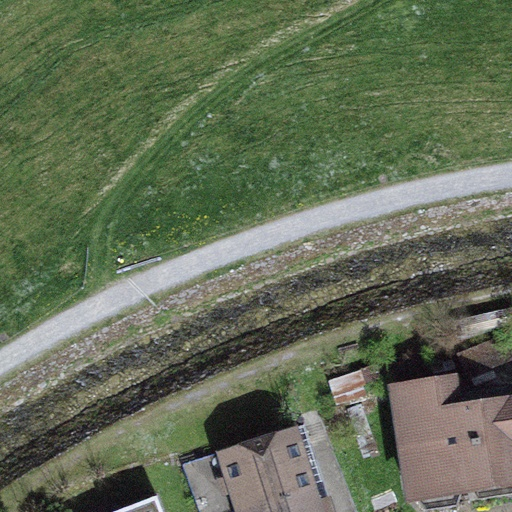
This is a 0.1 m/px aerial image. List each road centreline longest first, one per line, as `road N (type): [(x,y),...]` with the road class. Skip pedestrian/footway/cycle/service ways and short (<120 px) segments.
road 1 (track): [(511,177),(257,242),(169,278),(0,367)]
road 2 (track): [(386,0),(188,115),(86,238),(86,319)]
